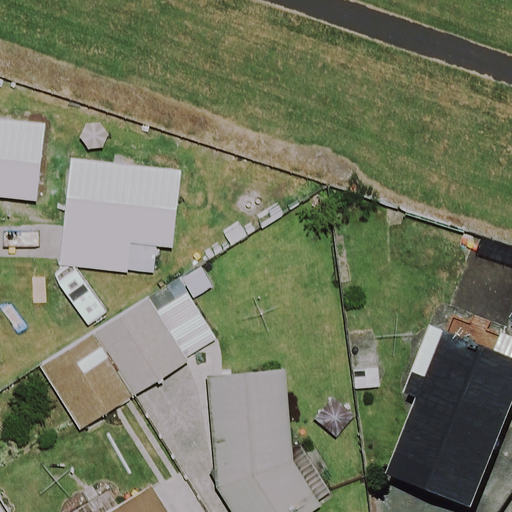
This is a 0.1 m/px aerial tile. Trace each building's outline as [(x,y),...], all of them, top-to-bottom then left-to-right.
[(39,123),(0,119),(0,196),(32,199),(39,123)] [(174,170),(63,159),(52,264),(149,274),(152,245),(167,247),(174,170)] [(460,231),(400,211),(388,249),(447,269),(460,231)] [(511,246),(477,234),(470,255),(511,270),(511,246)] [(212,341),(189,305),(211,291),(194,265),(36,367),(76,429),(212,341)] [(468,511),(511,405),(511,363),(429,330),(401,399),(412,403),(382,478),(465,511),(468,511)] [(275,364),(201,371),(205,496),(215,511),(301,511),(327,495),(280,424),(275,364)] [(162,511),(147,487),(106,511),(162,511)]
